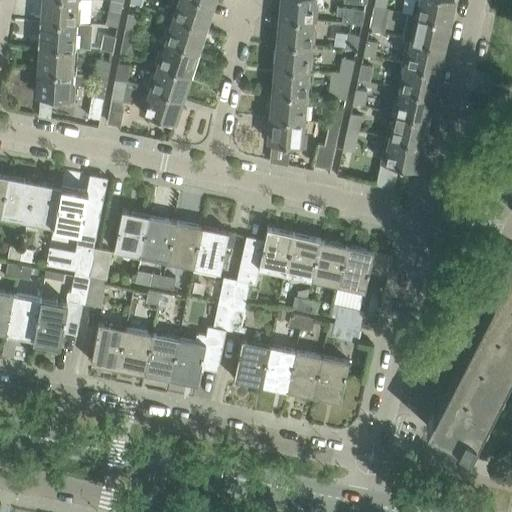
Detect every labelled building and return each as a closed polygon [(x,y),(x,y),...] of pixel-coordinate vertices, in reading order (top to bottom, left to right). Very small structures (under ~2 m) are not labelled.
[(43,0),(42,18),(79,21),(80,6),(75,6),(75,0),(43,0)] [(171,13),(175,14),(205,24),(213,0),(211,0),(179,0),(179,2),(175,0),(171,13)] [(280,0),(280,15),(311,18),(316,18),(317,6),(322,6),(322,0),(280,0)] [(402,0),(401,9),(409,11),(448,19),(452,0),(402,0)] [(384,5),(373,3),(368,28),(384,31),(390,7),(384,5)] [(342,14),(342,20),(350,21),(361,24),(365,9),(355,6),(343,5),(342,14)] [(107,22),(117,24),(120,11),(109,8),(107,22)] [(407,36),(411,37),(443,44),(448,19),(409,11),(404,35),(407,36)] [(139,14),(128,12),(125,26),(136,28),(139,14)] [(164,37),(168,38),(197,48),(205,24),(175,14),(172,25),(168,23),(164,37)] [(310,29),(311,18),(280,15),(277,40),(309,43),(313,43),(314,30),(310,29)] [(42,18),(40,43),(73,45),(78,46),(90,47),(92,22),(79,21),(42,18)] [(345,46),(356,48),(359,34),(348,32),(345,46)] [(102,48),(112,50),(115,36),(104,34),(102,48)] [(134,39),(123,37),(120,51),(131,53),(134,39)] [(402,61),(406,62),(437,68),(443,44),(411,37),(409,48),(405,47),(402,61)] [(156,60),(160,62),(190,71),(197,48),(168,38),(164,49),(160,48),(156,60)] [(376,41),(366,38),(363,52),(373,54),(376,41)] [(275,65),(311,68),(312,53),(308,53),(309,43),(277,40),(275,65)] [(40,43),(38,68),(76,70),(78,46),(73,45),(40,43)] [(342,71),(351,73),(354,59),(343,57),(340,70),(342,71)] [(97,72),(108,74),(110,60),(100,58),(97,72)] [(118,61),(116,75),(127,77),(129,64),(118,61)] [(148,83),(153,85),(182,94),(190,71),(160,62),(157,72),(152,71),(148,83)] [(432,94),(437,68),(406,62),(404,73),(399,72),(396,85),(401,86),(432,94)] [(371,65),(360,63),(357,77),(368,79),(371,65)] [(275,65),(273,89),(305,92),(309,92),(311,68),(275,65)] [(38,68),(37,94),(73,96),(74,82),(83,83),(84,71),(76,70),(38,68)] [(336,95),(345,97),(351,73),(342,71),(340,70),(332,70),(329,94),(336,95)] [(92,95),(103,97),(108,74),(97,72),(92,95)] [(122,100),(127,77),(116,75),(111,98),(122,100)] [(174,120),(182,94),(153,85),(149,97),(144,95),(139,109),(174,120)] [(427,117),(432,94),(401,86),(398,97),(394,96),(391,110),(395,111),(427,117)] [(366,90),(355,87),(352,101),(362,104),(366,90)] [(273,89),(270,113),(302,116),(307,117),(308,104),(304,103),(305,92),(273,89)] [(110,105),(107,119),(121,122),(123,108),(110,105)] [(332,105),(329,119),(340,121),(343,108),(332,105)] [(39,106),(38,114),(48,116),(49,107),(39,106)] [(350,111),(347,125),(357,127),(360,113),(350,111)] [(386,134),(390,135),(421,142),(427,117),(395,111),(393,121),(389,121),(386,134)] [(270,113),(268,140),(271,140),(269,159),(287,163),(290,142),(304,143),(306,127),(301,127),(302,116),(270,113)] [(330,166),(340,121),(329,119),(324,142),(318,141),(313,163),(329,166),(330,166)] [(357,127),(347,125),(342,147),(352,150),(357,127)] [(383,145),(380,159),(416,167),(421,142),(390,135),(388,146),(383,145)] [(2,211),(10,174),(0,171),(0,210),(2,210),(2,211)] [(36,178),(10,174),(2,211),(3,211),(29,215),(36,178)] [(55,220),(62,184),(36,178),(29,215),(27,225),(38,227),(40,217),(55,220)] [(55,220),(54,224),(79,229),(76,242),(78,243),(93,246),(102,200),(86,196),(88,188),(87,188),(62,184),(55,220)] [(142,248),(149,213),(122,207),(115,242),(116,243),(142,248)] [(169,253),(176,218),(149,213),(142,248),(143,248),(168,253),(169,253)] [(195,258),(195,259),(202,224),(176,218),(169,253),(195,258)] [(224,249),(228,229),(202,224),(195,259),(196,259),(210,261),(209,266),(220,268),(221,265),(226,266),(230,250),(224,249)] [(243,245),(236,277),(238,277),(250,280),(256,281),(260,260),(287,266),(295,231),(267,225),(263,240),(261,240),(260,245),(262,245),(261,249),(243,245)] [(311,281),(313,272),(320,237),(295,231),(287,266),(301,269),(299,278),(311,281)] [(339,278),(347,242),(320,237),(313,272),(339,278)] [(339,278),(338,282),(364,288),(365,284),(373,248),(347,242),(339,278)] [(77,251),(73,269),(76,270),(76,271),(90,274),(91,274),(97,247),(93,246),(78,243),(77,251)] [(8,257),(20,259),(23,246),(11,244),(8,257)] [(23,246),(20,259),(32,262),(35,248),(23,246)] [(97,247),(91,274),(106,277),(111,249),(100,247),(97,247)] [(452,256),(448,255),(444,254),(439,253),(438,262),(450,265),(452,256)] [(432,411),(426,423),(426,424),(471,447),(474,442),(511,366),(511,257),(433,412),(432,411)] [(18,278),(21,265),(9,263),(6,276),(18,278)] [(30,280),(32,267),(31,267),(21,265),(18,278),(28,280),(30,280)] [(150,282),(162,285),(164,272),(152,269),(150,282)] [(90,274),(75,271),(71,294),(69,293),(67,301),(40,296),(33,332),(34,332),(59,336),(60,337),(62,330),(76,333),(82,302),(85,302),(90,274)] [(164,272),(162,285),(173,287),(176,274),(164,272)] [(100,305),(106,277),(91,274),(90,274),(85,302),(87,303),(100,305)] [(224,274),(219,300),(232,303),(238,277),(236,277),(224,274)] [(238,277),(232,303),(244,305),(250,280),(238,277)] [(14,291),(0,288),(0,325),(6,327),(7,327),(14,291)] [(160,290),(148,288),(146,300),(158,302),(160,290)] [(160,290),(158,302),(169,305),(172,293),(160,290)] [(33,332),(40,296),(14,291),(7,327),(8,327),(33,332)] [(293,308),(304,310),(307,297),(295,295),(293,308)] [(307,297),(304,310),(316,313),(319,300),(307,297)] [(219,300),(214,325),(226,328),(227,328),(232,303),(219,300)] [(244,305),(232,303),(227,328),(239,331),(239,330),(244,331),(246,325),(241,323),(244,305)] [(338,303),(335,317),(361,322),(364,309),(338,303)] [(277,310),(275,320),(283,322),(285,311),(277,310)] [(299,328),(300,328),(303,315),(291,313),(289,326),(299,328)] [(312,331),(315,318),(314,317),(303,315),(300,328),(311,331),(312,331)] [(93,356),(118,361),(126,325),(99,320),(96,332),(95,336),(92,355),(93,356)] [(328,321),(326,334),(357,340),(360,327),(328,321)] [(179,335),(170,376),(187,379),(188,375),(197,377),(198,377),(201,365),(216,368),(216,369),(217,369),(226,328),(214,325),(209,324),(207,332),(197,330),(196,339),(179,335)] [(152,330),(126,325),(118,361),(119,361),(144,366),(145,366),(152,330)] [(152,330),(145,366),(155,368),(154,372),(170,376),(179,335),(152,330)] [(260,378),(261,378),(269,342),(242,336),(234,372),(235,372),(260,378)] [(295,347),(269,342),(261,378),(262,378),(287,383),(295,347)] [(313,389),(314,389),(321,353),(295,347),(287,383),(288,383),(313,389)] [(348,358),(321,353),(314,389),(339,394),(341,394),(348,358)]
